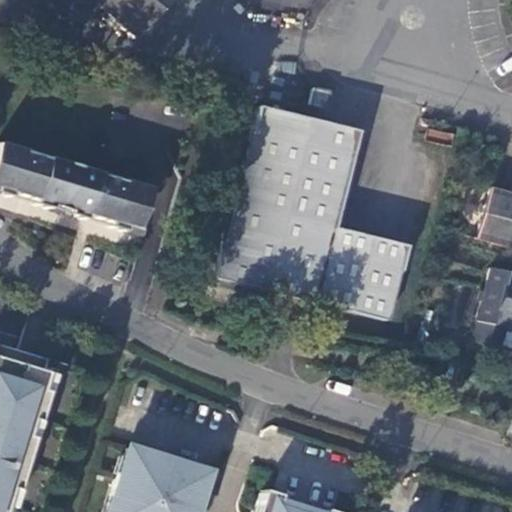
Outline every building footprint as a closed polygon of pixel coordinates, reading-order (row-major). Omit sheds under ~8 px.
[(95,6),(88,0),(39,0),(62,20),(81,21),(95,6)] [(166,0),(88,0),(95,6),(132,39),(166,0)] [(310,89),(306,105),(324,110),(328,93),(310,89)] [(254,107),(211,279),(383,322),(402,247),(330,229),(354,132),(254,107)] [(0,146),(0,196),(131,236),(145,190),(118,182),(117,184),(94,177),(95,175),(44,159),(43,162),(20,155),(20,152),(0,146)] [(511,196),(487,189),(473,240),(511,250),(511,196)] [(511,276),(487,270),(467,343),(496,351),(503,327),(511,329),(511,276)] [(496,351),(467,343),(462,362),(491,371),(496,351)] [(30,439),(24,437),(29,421),(35,423),(44,393),(38,391),(43,374),(0,360),(0,511),(8,490),(14,491),(30,439)] [(123,449),(102,511),(189,511),(201,474),(123,449)] [(321,511),(258,492),(252,511),(321,511)]
